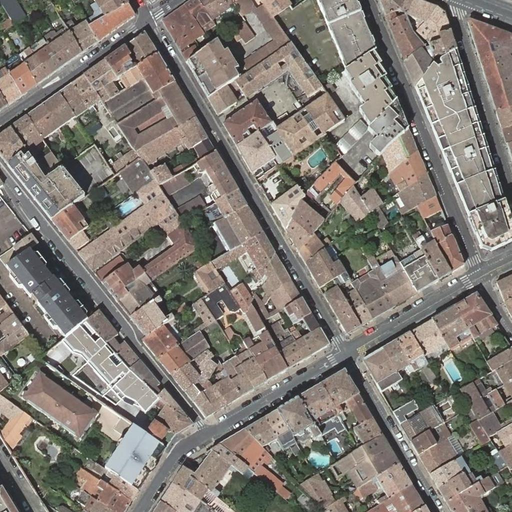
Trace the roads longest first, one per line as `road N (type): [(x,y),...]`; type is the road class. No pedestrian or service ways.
road 1 (residential): [(345,354),(149,21)]
road 2 (residential): [(0,169),(206,434)]
road 3 (residential): [(370,0),(481,276)]
road 4 (residential): [(511,189),(456,13),(459,0)]
road 5 (residential): [(345,354),(436,511)]
road 6 (residential): [(149,21),(0,122)]
road 7 (tertiary): [(206,434),(345,354)]
road 8 (tertiary): [(481,276),(345,354)]
road 9 (unknown): [(253,194),(345,127),(368,139)]
